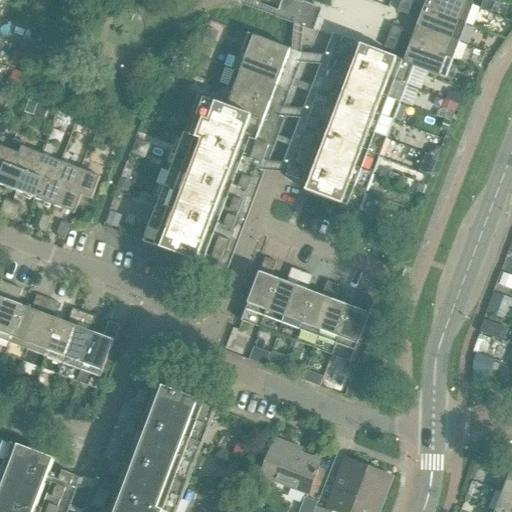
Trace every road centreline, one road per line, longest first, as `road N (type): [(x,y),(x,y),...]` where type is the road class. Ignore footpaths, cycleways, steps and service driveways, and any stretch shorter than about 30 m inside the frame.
road 1 (tertiary): [(433,423),(441,343),(511,152)]
road 2 (residential): [(433,423),(356,416),(239,375),(202,352)]
road 3 (residential): [(256,223),(315,72)]
road 4 (residential): [(103,438),(152,296)]
road 5 (residential): [(202,352),(256,223)]
road 6 (residential): [(380,270),(256,223)]
